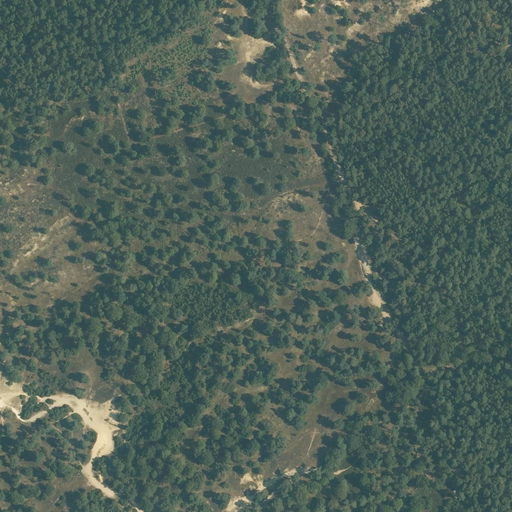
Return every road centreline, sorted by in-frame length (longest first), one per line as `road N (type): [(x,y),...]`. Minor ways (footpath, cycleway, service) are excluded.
road 1 (track): [(358,225),(272,0)]
road 2 (track): [(416,367),(376,297),(358,225)]
road 3 (track): [(461,511),(455,461),(425,387)]
